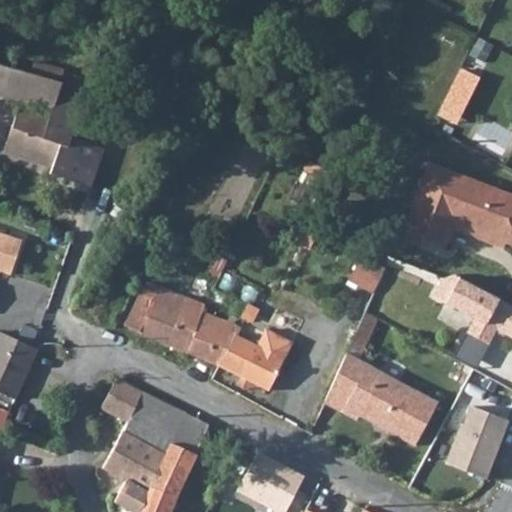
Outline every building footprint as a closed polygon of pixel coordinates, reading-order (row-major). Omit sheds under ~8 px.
[(68,90),(71,82),(0,63),(0,91),(62,108),(59,119),(25,110),(13,150),(60,164),(58,173),(100,185),(111,146),(81,137),(92,97),(68,90)] [(511,192),(433,161),(407,229),(449,245),(456,225),(457,220),(508,240),(511,241),(511,192)] [(508,240),(457,220),(456,225),(506,246),(508,240)] [(323,234),(310,227),(303,240),(316,247),(323,234)] [(0,269),(16,275),(28,241),(0,230),(0,269)] [(361,254),(348,277),(374,291),(385,266),(361,254)] [(207,308),(210,301),(151,277),(130,324),(191,350),(209,309),(207,308)] [(511,343),(511,307),(452,277),(435,308),(467,323),(448,359),(474,373),(493,335),(511,343)] [(233,332),(238,322),(209,309),(191,350),(220,362),(233,332)] [(365,310),(357,327),(370,333),(378,316),(365,310)] [(233,332),(220,362),(270,385),(292,336),(264,325),(257,341),(233,332)] [(349,346),(362,351),(370,333),(357,327),(349,346)] [(2,331),(0,335),(0,391),(21,401),(43,349),(41,347),(2,331)] [(346,351),(323,404),(342,413),(345,408),(359,415),(363,410),(392,425),(390,431),(416,444),(438,401),(412,387),(410,392),(380,377),(384,371),(346,351)] [(133,480),(123,501),(142,511),(144,511),(172,448),(131,430),(148,391),(123,378),(107,407),(125,416),(122,421),(124,424),(112,447),(120,451),(111,468),(133,480)] [(172,448),(174,444),(187,412),(148,391),(131,430),(172,448)] [(464,407),(440,466),(483,483),(504,422),(464,407)] [(212,442),(239,455),(244,442),(219,429),(212,442)] [(200,455),(174,444),(172,448),(144,511),(174,511),(183,489),(200,455)]
